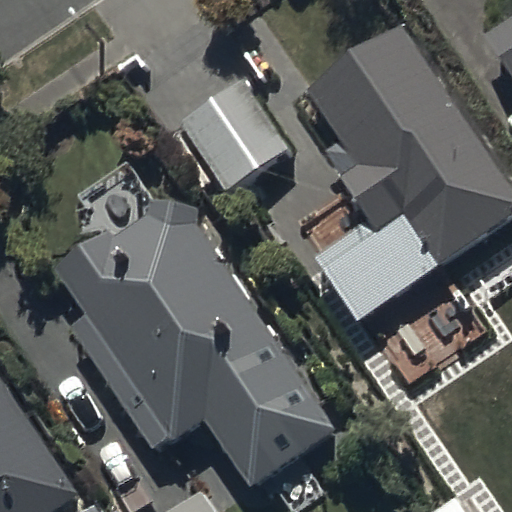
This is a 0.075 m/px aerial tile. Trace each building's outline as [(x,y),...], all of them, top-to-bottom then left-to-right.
[(511,18),(486,36),(511,73),(511,18)] [(323,263),(376,343),(422,311),(415,301),(511,234),(511,185),(415,41),(321,105),(369,176),(348,190),(374,229),(323,263)] [(233,200),(295,159),(252,94),(190,135),(233,200)] [(94,329),(79,338),(163,463),(181,451),(185,457),(216,436),(260,502),(345,445),(207,240),(209,221),(159,217),(158,229),(151,217),(119,236),(126,247),(109,258),(103,248),(76,264),(83,275),(67,284),(94,329)] [(0,511),(85,511),(91,508),(0,371),(0,511)]
